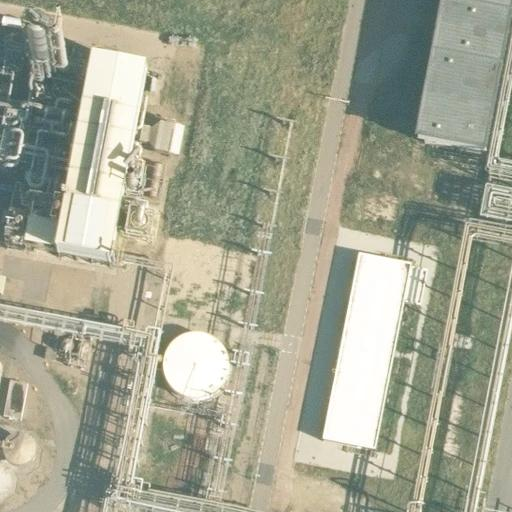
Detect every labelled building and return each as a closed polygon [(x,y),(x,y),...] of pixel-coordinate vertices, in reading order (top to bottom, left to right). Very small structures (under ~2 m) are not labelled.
[(453,0),(426,145),(480,156),(509,0),(453,0)] [(58,260),(111,270),(114,256),(148,76),(92,64),(58,260)] [(158,130),(157,164),(175,165),(177,132),(158,130)] [(30,276),(43,275),(42,258),(29,259),(30,276)] [(377,459),(409,271),(355,262),(323,450),(377,459)] [(234,390),(213,333),(160,352),(181,409),(234,390)] [(3,418),(21,422),(27,386),(10,383),(3,418)]
